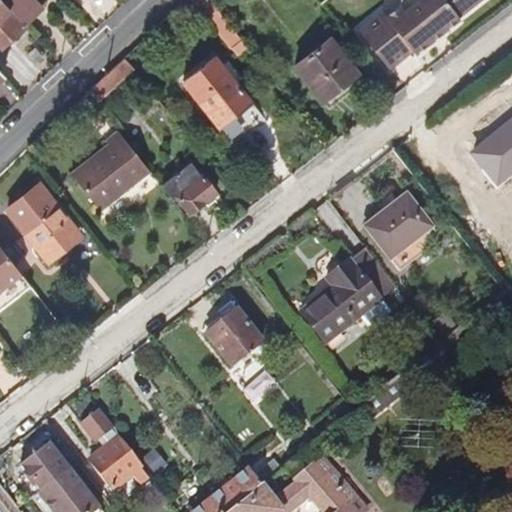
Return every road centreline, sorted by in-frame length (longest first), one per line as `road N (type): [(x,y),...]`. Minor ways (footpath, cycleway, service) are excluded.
road 1 (residential): [(0,426),(511,25)]
road 2 (residential): [(0,153),(161,0)]
